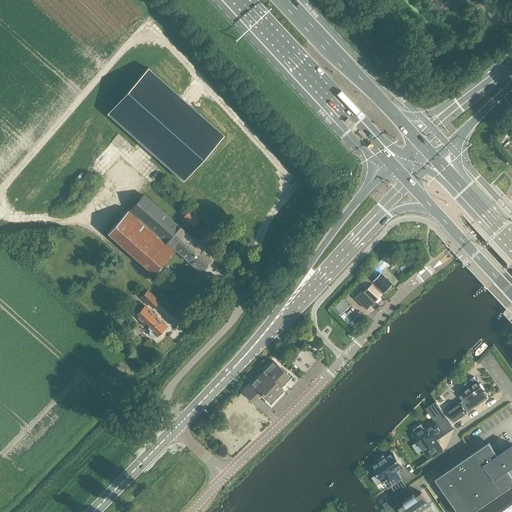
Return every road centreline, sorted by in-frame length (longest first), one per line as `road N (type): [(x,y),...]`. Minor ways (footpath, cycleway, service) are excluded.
road 1 (tertiary): [(225,474),(434,265)]
road 2 (primary): [(239,0),(386,163)]
road 3 (secondary): [(386,163),(279,320)]
road 4 (primary): [(416,137),(286,0)]
road 5 (secondary): [(279,320),(408,187)]
road 6 (primary): [(408,187),(511,293)]
road 7 (secondary): [(176,426),(279,320)]
road 8 (secondary): [(511,61),(416,137)]
